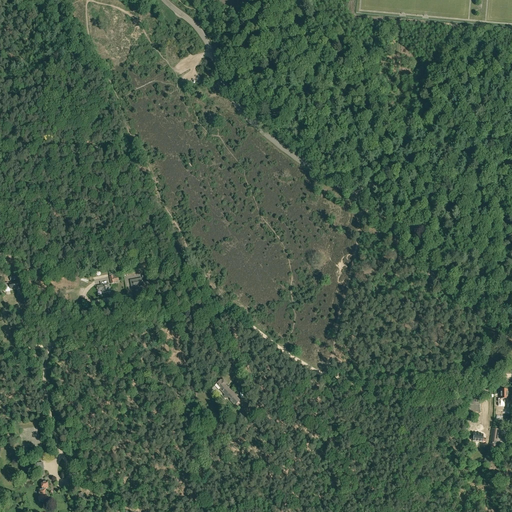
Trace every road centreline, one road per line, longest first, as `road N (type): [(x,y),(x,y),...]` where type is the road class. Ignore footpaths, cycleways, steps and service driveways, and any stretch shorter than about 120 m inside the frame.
road 1 (track): [(235,315),(332,379),(511,376)]
road 2 (unclassified): [(351,194),(246,116),(199,30),(164,0)]
road 3 (track): [(0,356),(187,311),(235,315)]
road 4 (unclassified): [(351,194),(440,280),(511,332)]
road 5 (unclassified): [(511,172),(497,166),(448,183),(351,194)]
